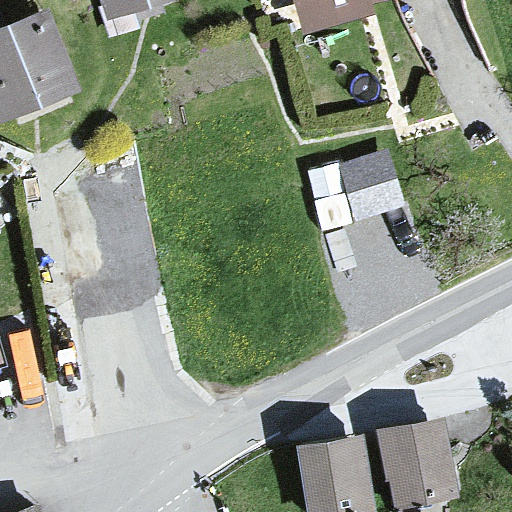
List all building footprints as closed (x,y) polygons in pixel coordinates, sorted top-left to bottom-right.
[(58,0),(53,0),(0,21),(0,85),(11,113),(91,81),(58,0)] [(304,0),(311,21),(383,0),(304,0)] [(389,150),(332,168),(349,220),(406,202),(389,150)] [(441,412),(378,426),(395,502),(458,488),(441,412)] [(359,433),(295,444),(307,511),(333,511),(373,505),(359,433)]
